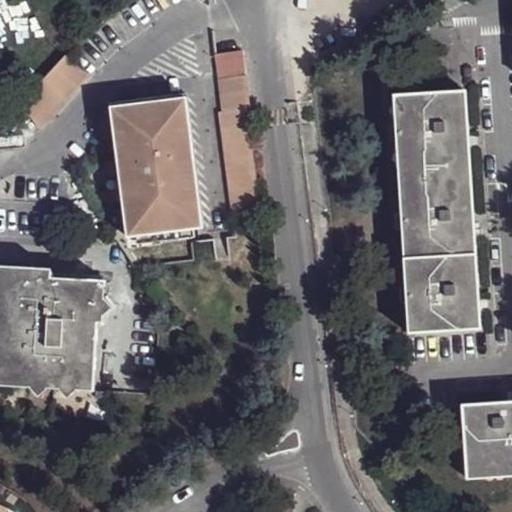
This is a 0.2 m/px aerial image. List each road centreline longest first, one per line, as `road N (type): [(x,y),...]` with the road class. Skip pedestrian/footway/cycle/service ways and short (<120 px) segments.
road 1 (residential): [(281,126),(306,397)]
road 2 (unknown): [(0,244),(118,271),(128,289),(127,387)]
road 3 (residential): [(281,126),(268,0)]
road 4 (residential): [(306,397),(207,471)]
road 5 (residential): [(306,397),(348,511)]
